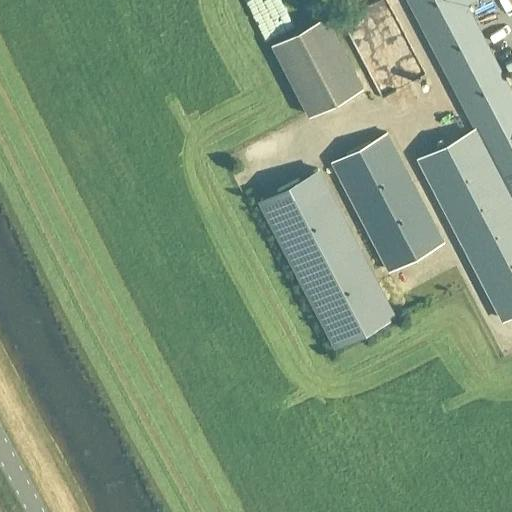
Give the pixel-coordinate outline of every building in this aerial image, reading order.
[(463,0),(407,0),(475,129),(511,200),(511,92),(466,5),(463,0)] [(362,87),(323,12),(269,40),(309,116),(362,87)] [(511,200),(475,129),(418,158),(502,319),(511,314),(511,200)] [(444,243),(387,134),(333,162),(390,271),(444,243)] [(392,315),(317,170),(259,200),(334,345),(392,315)]
